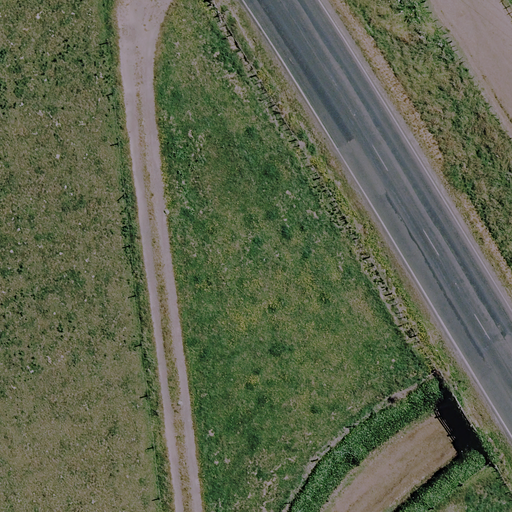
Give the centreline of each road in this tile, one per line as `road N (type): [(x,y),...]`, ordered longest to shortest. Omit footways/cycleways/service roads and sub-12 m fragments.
road 1 (track): [(184,511),(142,120),(138,37),(145,0)]
road 2 (tertiary): [(511,381),(320,60),(275,0)]
road 3 (track): [(511,372),(458,412),(358,511)]
